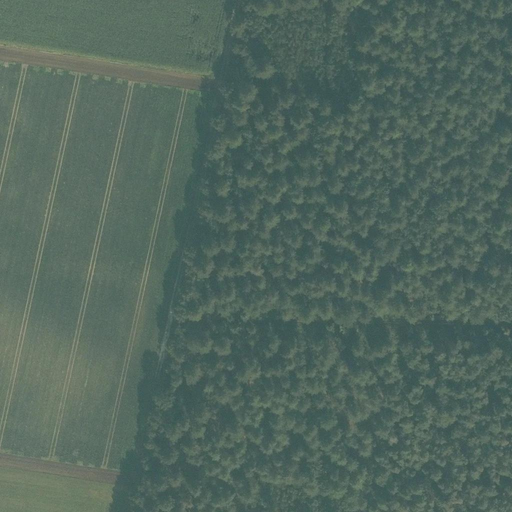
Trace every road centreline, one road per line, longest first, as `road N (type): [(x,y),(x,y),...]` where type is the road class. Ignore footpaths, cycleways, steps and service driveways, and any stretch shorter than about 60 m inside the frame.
road 1 (track): [(246,0),(176,319)]
road 2 (track): [(176,319),(136,511)]
